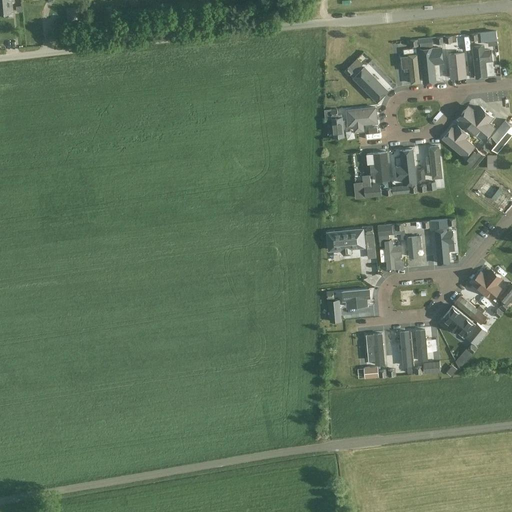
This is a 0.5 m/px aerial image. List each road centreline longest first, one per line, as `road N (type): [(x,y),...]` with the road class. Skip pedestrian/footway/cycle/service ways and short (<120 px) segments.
road 1 (unclassified): [(0,501),(511,427)]
road 2 (unclassified): [(0,58),(511,6)]
road 3 (residential): [(445,92),(396,98),(388,119),(390,137),(424,134),(446,102)]
road 4 (residential): [(459,275),(424,316),(390,319),(383,299),(394,279)]
